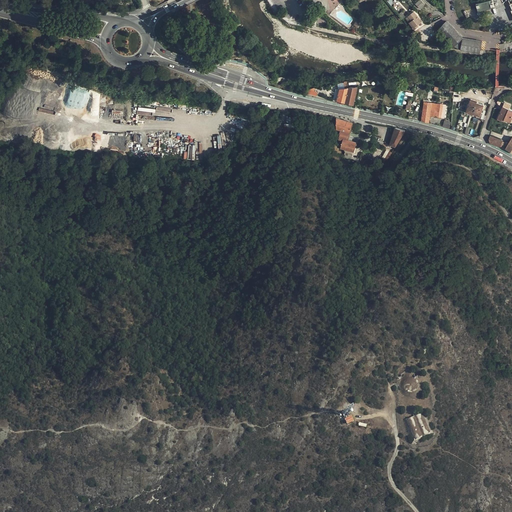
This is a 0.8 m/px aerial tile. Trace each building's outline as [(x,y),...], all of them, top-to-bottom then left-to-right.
[(490,1),(476,4),(477,12),(491,9),(490,1)] [(415,12),(409,16),(412,21),(410,23),(415,30),(420,26),(419,25),(423,22),(415,12)] [(448,21),(439,29),(455,46),(462,50),(481,53),(483,41),(465,39),(448,21)] [(349,87),(346,102),(354,104),(358,86),(349,87)] [(338,100),(346,102),(349,87),(346,87),(337,88),(334,100),(338,101),(338,100)] [(70,106),(78,104),(76,91),(68,93),(70,106)] [(471,100),(467,111),(480,115),(484,105),(471,100)] [(510,104),(504,101),(498,118),(502,119),(502,118),(510,122),(510,121),(511,116),(511,109),(509,108),(510,104)] [(425,102),(422,120),(430,122),(432,103),(425,102)] [(431,116),(442,117),(444,104),(444,103),(438,103),(438,105),(436,105),(436,107),(432,106),(431,116)] [(353,122),(337,117),(337,129),(338,129),(337,132),(339,133),(339,134),(340,134),(339,139),(338,139),(338,143),(339,144),(341,145),(342,145),(341,148),(354,151),(357,142),(348,139),(350,132),(353,122)] [(395,148),(405,130),(396,128),(390,146),(395,148)] [(350,132),(348,139),(357,142),(359,135),(350,132)] [(489,139),(490,143),(501,147),(501,146),(503,142),(503,140),(491,135),(489,139)] [(417,375),(410,374),(406,375),(402,378),(400,382),(399,387),(399,390),(402,394),(405,397),(408,398),(412,398),(417,397),(420,395),(422,392),(423,389),(424,385),(423,381),(421,378),(417,375)] [(427,412),(404,420),(413,445),(436,435),(427,412)] [(344,418),(347,424),(354,420),(351,415),(344,418)]
